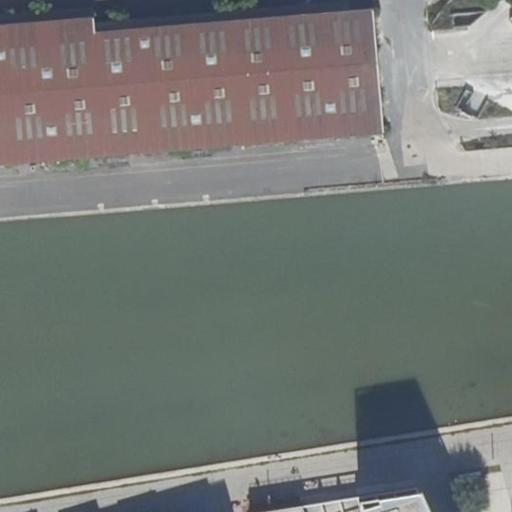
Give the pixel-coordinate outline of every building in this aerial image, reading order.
[(330,21),(354,19),(343,6),(329,16),(330,21)] [(291,25),(325,21),(326,16),(316,7),(291,25)] [(34,11),(7,32),(43,30),(44,23),(34,11)] [(224,12),(202,32),(232,29),(233,23),(224,12)] [(49,23),(49,29),(71,27),(60,14),(49,23)] [(238,23),(240,29),(259,27),(250,15),(238,23)] [(0,170),(379,138),(373,18),(354,19),(330,21),(325,21),(291,25),(259,27),(240,29),(232,29),(202,32),(167,34),(146,36),(138,36),(105,38),(96,39),(96,26),(71,27),(49,29),(43,30),(7,32),(0,32),(0,170)] [(130,20),(105,38),(138,36),(140,30),(130,20)] [(145,30),(146,36),(167,34),(159,23),(145,30)] [(417,511),(408,491),(274,511),(417,511)]
